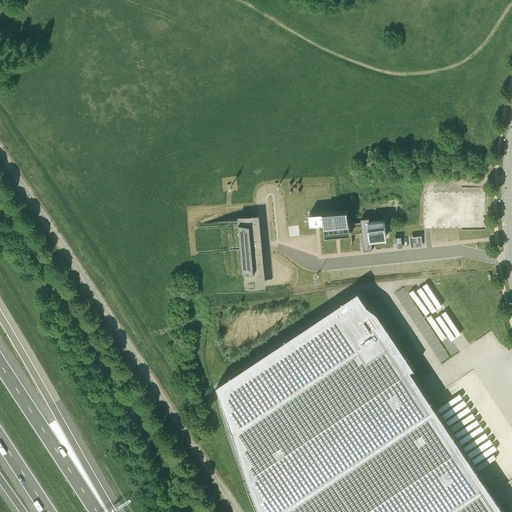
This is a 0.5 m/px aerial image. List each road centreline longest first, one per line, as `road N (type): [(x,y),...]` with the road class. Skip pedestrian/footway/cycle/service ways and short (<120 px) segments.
road 1 (unclassified): [(236,511),(0,150)]
road 2 (motorway): [(104,511),(0,316)]
road 3 (unclassified): [(511,263),(460,249),(319,261)]
road 4 (motorway): [(98,511),(0,362)]
